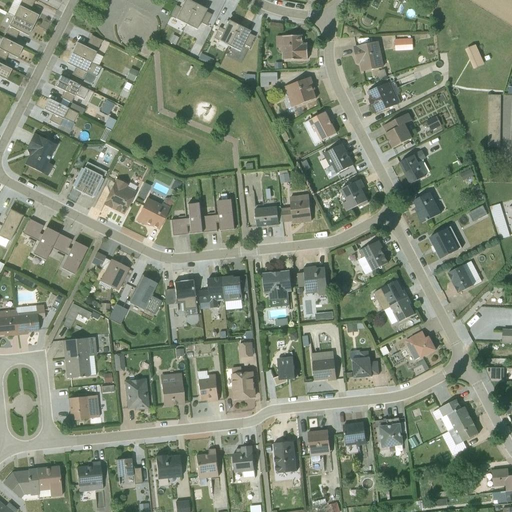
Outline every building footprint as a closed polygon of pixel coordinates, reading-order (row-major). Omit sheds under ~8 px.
[(34,0),(21,0),(13,17),(32,27),(37,16),(29,12),(34,0)] [(175,6),(169,17),(185,25),(195,5),(185,0),(184,0),(184,1),(182,0),(181,0),(178,8),(175,6)] [(195,5),(185,25),(195,30),(199,23),(205,26),(210,16),(201,11),(203,9),(195,5)] [(13,17),(4,34),(15,39),(17,34),(25,37),(25,36),(27,37),(32,27),(13,17)] [(366,19),(363,24),(369,28),(372,22),(366,19)] [(228,47),(239,27),(228,21),(227,22),(225,21),(221,30),(218,28),(212,39),(228,47)] [(239,27),(228,47),(238,52),(242,45),(248,48),(254,37),(245,33),(246,31),(239,27)] [(178,38),(172,35),(168,43),(174,46),(178,38)] [(94,54),(101,41),(90,36),(84,48),(76,43),(71,54),(97,67),(102,58),(94,54)] [(303,36),(276,37),(277,49),(281,49),(281,53),(283,53),(284,60),(308,60),(308,44),(303,45),(303,36)] [(2,39),(0,42),(0,59),(4,61),(7,56),(14,59),(15,58),(16,59),(22,48),(2,39)] [(396,41),(396,52),(413,51),(413,40),(396,41)] [(379,43),(355,48),(357,58),(360,57),(363,72),(384,68),(384,67),(379,43)] [(478,43),(467,47),(476,68),(487,63),(478,43)] [(71,54),(66,64),(74,68),(71,75),(89,84),(93,76),(95,77),(100,68),(97,67),(71,54)] [(212,60),(200,54),(197,59),(210,65),(212,60)] [(0,65),(0,80),(3,82),(3,80),(5,81),(11,70),(0,65)] [(137,73),(129,69),(125,79),(132,83),(137,73)] [(378,73),(379,80),(387,78),(385,71),(378,73)] [(260,74),(261,88),(268,88),(269,83),(277,82),(276,74),(260,74)] [(83,100),(87,91),(59,77),(54,87),(55,88),(55,89),(62,93),(59,98),(61,99),(58,105),(77,114),(80,116),(83,110),(70,103),(74,96),(83,100)] [(316,91),(312,78),(285,88),(292,108),(317,99),(314,91),(316,91)] [(368,93),(371,99),(369,100),(375,115),(401,104),(398,96),(401,95),(395,83),(390,85),(390,84),(368,93)] [(500,148),(501,96),(489,96),(488,148),(500,148)] [(48,100),(42,110),(44,111),(43,113),(50,116),(48,121),(58,127),(62,119),(72,124),(77,114),(58,105),(48,100)] [(103,111),(108,112),(111,102),(106,101),(103,111)] [(326,113),(309,122),(315,134),(317,133),(322,143),(338,134),(326,113)] [(386,135),(393,149),(413,139),(406,125),(413,121),(409,114),(384,127),(387,134),(386,135)] [(111,130),(115,122),(107,118),(103,127),(111,130)] [(99,141),(104,143),(110,131),(105,129),(99,141)] [(24,165),(41,174),(47,177),(51,166),(46,163),(54,146),(33,135),(25,150),(28,157),(24,165)] [(328,176),(332,178),(354,166),(343,145),(324,155),(330,168),(328,169),(327,173),(328,176)] [(400,164),(411,185),(426,178),(419,164),(427,159),(423,151),(400,164)] [(72,190),(90,199),(91,197),(93,198),(105,173),(86,163),(82,170),(80,169),(71,187),(73,188),(72,190)] [(280,173),(278,174),(278,176),(279,176),(281,185),(290,183),(289,174),(288,174),(288,171),(280,172),(280,173)] [(127,186),(114,180),(102,206),(123,216),(134,193),(126,188),(127,186)] [(174,180),(169,190),(176,193),(180,184),(174,180)] [(365,188),(361,180),(342,191),(348,202),(343,205),(347,212),(359,206),(360,208),(369,203),(365,196),(368,195),(365,189),(365,188)] [(136,199),(142,202),(150,187),(143,184),(136,199)] [(441,215),(431,193),(414,202),(420,213),(417,214),(423,224),(441,215)] [(281,210),(283,223),(293,223),(293,225),(312,223),(310,196),(290,197),(291,209),(281,210)] [(146,199),(134,221),(144,226),(145,226),(148,227),(148,226),(157,231),(169,208),(168,207),(172,206),(172,204),(172,200),(167,199),(164,199),(161,204),(159,206),(146,199)] [(217,224),(220,223),(221,232),(235,230),(232,200),(217,202),(219,216),(202,218),(203,233),(218,232),(217,224)] [(188,227),(189,235),(203,233),(200,204),(186,205),(187,219),(169,221),(171,237),(186,235),(185,227),(188,227)] [(471,210),(474,220),(489,214),(485,204),(471,210)] [(510,237),(500,205),(490,208),(500,240),(510,237)] [(255,209),(257,228),(279,226),(279,224),(282,223),(281,207),(277,208),(255,209)] [(0,227),(0,237),(9,242),(21,216),(9,210),(8,210),(0,227)] [(42,227),(29,220),(22,234),(35,241),(42,227)] [(464,248),(453,227),(430,239),(441,260),(464,248)] [(31,255),(44,262),(50,248),(57,234),(45,228),(31,255)] [(50,248),(63,255),(71,241),(57,234),(50,248)] [(86,249),(73,242),(60,269),(72,275),(73,275),(86,249)] [(383,249),(379,242),(360,252),(363,259),(359,261),(366,275),(389,264),(381,250),(383,249)] [(352,247),(346,251),(349,257),(356,253),(352,247)] [(95,253),(85,275),(87,276),(93,265),(104,271),(109,262),(104,259),(105,257),(95,253)] [(128,269),(110,260),(109,262),(104,271),(99,283),(117,291),(128,269)] [(449,274),(452,282),(454,281),(456,286),(455,286),(459,294),(482,282),(472,262),(449,274)] [(320,297),(329,296),(326,268),(317,269),(317,267),(304,268),(304,274),(297,274),(299,288),(306,288),(307,295),(319,294),(320,297)] [(290,271),(263,274),(265,295),(269,295),(270,301),(289,299),(288,293),(292,292),(290,271)] [(33,285),(11,272),(12,286),(17,283),(31,290),(33,285)] [(140,275),(127,302),(128,303),(128,304),(142,311),(143,310),(153,315),(160,302),(150,297),(156,284),(153,283),(153,282),(140,275)] [(222,278),(224,302),(242,300),(242,293),(249,292),(247,276),(234,277),(222,278)] [(210,303),(211,309),(219,308),(218,302),(224,302),(222,278),(208,279),(209,291),(199,292),(201,304),(210,303)] [(186,318),(186,316),(198,315),(194,281),(189,281),(189,280),(178,282),(172,283),(173,289),(163,291),(165,305),(175,303),(182,303),(184,318),(186,318)] [(384,311),(409,298),(405,291),(403,292),(398,281),(375,293),(384,311)] [(344,296),(341,289),(336,292),(339,299),(344,296)] [(48,311),(54,314),(62,299),(56,296),(55,297),(50,295),(47,302),(51,305),(48,311)] [(412,304),(409,298),(391,308),(399,324),(416,315),(410,306),(412,304)] [(120,322),(127,308),(116,302),(109,317),(120,322)] [(73,303),(63,325),(70,328),(77,313),(89,318),(92,311),(73,303)] [(93,304),(91,307),(100,312),(108,312),(108,304),(100,304),(99,308),(93,304)] [(44,319),(42,306),(35,306),(14,308),(15,311),(17,336),(26,335),(27,335),(26,333),(37,332),(36,320),(44,319)] [(15,311),(0,312),(0,335),(3,336),(3,338),(17,336),(15,311)] [(316,322),(327,321),(327,314),(315,314),(316,322)] [(359,330),(366,330),(363,323),(358,323),(358,324),(348,325),(348,334),(359,332),(359,330)] [(503,344),(511,343),(511,330),(503,330),(503,344)] [(406,342),(416,361),(436,351),(429,338),(426,339),(422,333),(406,342)] [(87,339),(61,341),(63,360),(95,356),(93,342),(93,338),(87,339)] [(256,355),(255,340),(240,341),(241,356),(256,355)] [(381,350),(384,357),(390,354),(387,347),(381,350)] [(334,352),(312,354),(315,381),(329,380),(329,382),(337,381),(334,352)] [(352,354),(355,379),(372,378),(373,376),(380,376),(380,375),(379,362),(371,362),(371,358),(369,358),(369,352),(361,352),(360,353),(352,354)] [(123,371),(122,354),(112,355),(114,372),(123,371)] [(294,370),(292,354),(290,354),(291,358),(277,359),(279,377),(273,379),(276,386),(288,382),(288,380),(295,380),(295,378),(299,378),(296,370),(294,370)] [(63,360),(65,379),(95,376),(93,356),(63,360)] [(241,368),(232,369),(232,374),(231,375),(234,400),(256,398),(254,372),(242,374),(241,368)] [(102,375),(103,384),(111,383),(110,374),(102,375)] [(180,374),(159,376),(162,407),(189,404),(188,402),(183,403),(180,374)] [(198,401),(207,400),(207,403),(219,402),(216,375),(209,376),(209,380),(196,382),(198,401)] [(145,379),(123,382),(126,410),(133,409),(133,411),(148,409),(145,379)] [(68,399),(70,421),(97,418),(95,396),(68,399)] [(442,418),(448,432),(472,420),(465,407),(463,408),(460,407),(457,400),(453,402),(451,402),(448,403),(447,405),(440,409),(444,417),(442,418)] [(381,445),(382,449),(395,447),(396,453),(404,451),(403,446),(404,446),(400,418),(387,420),(387,419),(384,420),(384,421),(375,422),(376,428),(379,428),(380,436),(382,437),(382,439),(381,439),(382,444),(381,445)] [(453,456),(459,454),(467,450),(464,442),(479,434),(472,421),(472,420),(448,432),(442,436),(453,456)] [(364,423),(343,425),(346,447),(357,445),(357,446),(367,445),(364,423)] [(329,431),(308,433),(311,457),(312,457),(312,462),(314,463),(319,462),(321,461),(320,456),(331,455),(329,431)] [(419,446),(414,437),(408,441),(413,449),(419,446)] [(294,442),(274,444),(277,474),(297,472),(294,442)] [(241,449),(236,449),(236,454),(233,454),(234,474),(243,473),(244,478),(255,477),(252,446),(241,447),(241,449)] [(219,477),(216,450),(208,450),(208,454),(194,456),(197,480),(198,484),(199,485),(206,485),(207,483),(207,479),(219,477)] [(154,457),(157,480),(167,479),(167,480),(168,482),(170,482),(172,482),(173,481),(174,480),(174,478),(180,478),(178,456),(165,457),(165,455),(154,457)] [(114,461),(116,477),(132,476),(133,485),(141,484),(140,480),(143,480),(142,469),(133,469),(133,468),(131,466),(130,459),(114,461)] [(78,493),(102,490),(99,462),(91,463),(91,466),(76,468),(78,493)] [(49,498),(61,497),(58,467),(35,469),(38,498),(49,497),(49,498)] [(30,496),(38,495),(35,469),(27,470),(27,472),(19,473),(12,473),(9,477),(3,484),(20,499),(23,495),(29,495),(30,496)] [(506,492),(511,491),(511,475),(508,476),(508,469),(492,471),(494,487),(506,487),(506,492)] [(499,500),(499,503),(508,503),(508,504),(511,503),(511,491),(494,493),(494,501),(499,500)] [(176,499),(176,511),(190,511),(190,498),(176,499)] [(0,503),(0,511),(15,511),(17,511),(8,503),(4,507),(0,503)]
